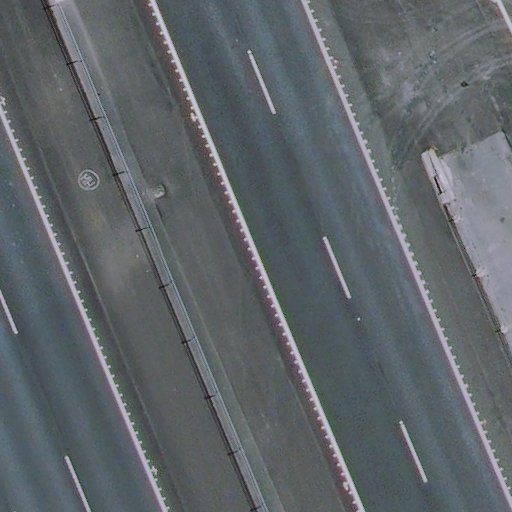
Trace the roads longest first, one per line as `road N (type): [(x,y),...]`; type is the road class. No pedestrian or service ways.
road 1 (motorway): [(231,0),(440,511)]
road 2 (motorway): [(102,511),(0,265)]
